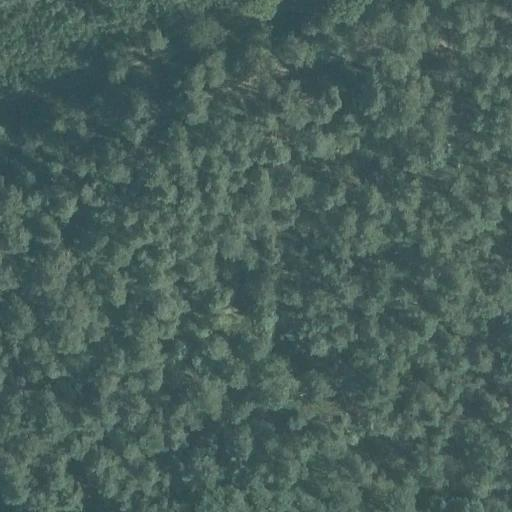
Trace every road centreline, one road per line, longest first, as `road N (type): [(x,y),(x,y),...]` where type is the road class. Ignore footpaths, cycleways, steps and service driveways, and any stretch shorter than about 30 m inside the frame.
road 1 (track): [(511,12),(0,163)]
road 2 (track): [(309,0),(0,105)]
